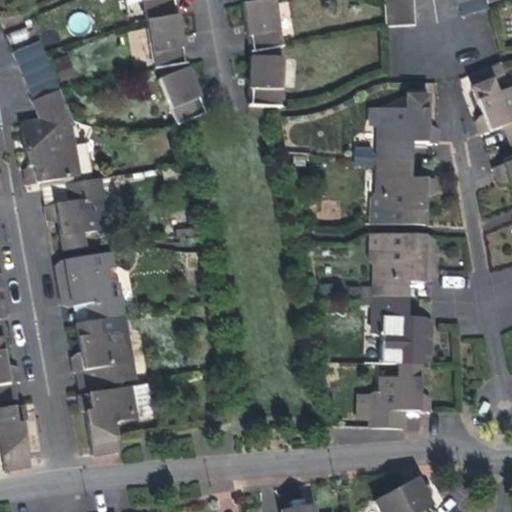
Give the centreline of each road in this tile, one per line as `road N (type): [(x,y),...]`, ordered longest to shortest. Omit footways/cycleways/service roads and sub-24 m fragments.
road 1 (residential): [(511,459),(413,452),(69,485)]
road 2 (residential): [(431,0),(508,406)]
road 3 (residential): [(29,265),(69,485)]
